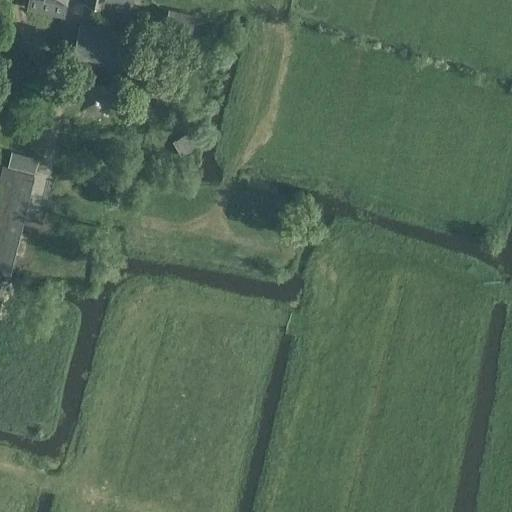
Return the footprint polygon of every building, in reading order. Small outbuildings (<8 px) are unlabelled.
[(131,11),(132,0),(82,0),(83,1),(131,11)] [(169,8),(163,36),(190,41),(196,13),(169,8)] [(121,71),(128,36),(81,26),(74,61),(121,71)] [(109,108),(117,80),(89,73),(82,100),(109,108)] [(184,153),(200,143),(191,128),(175,138),(184,153)] [(3,164),(0,174),(0,266),(12,270),(39,158),(12,151),(8,165),(3,164)]
